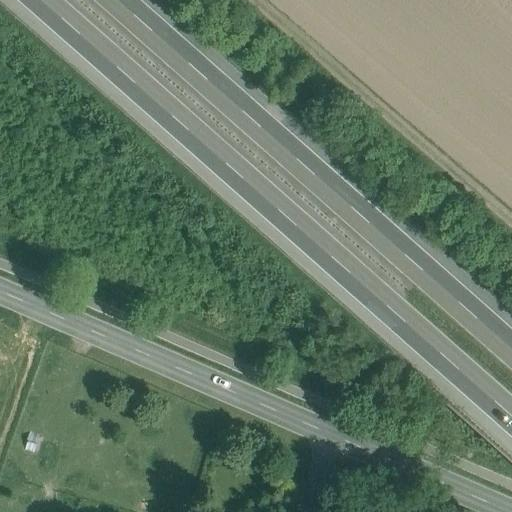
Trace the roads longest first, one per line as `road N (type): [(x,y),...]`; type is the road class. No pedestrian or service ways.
road 1 (motorway): [(55,0),(511,409)]
road 2 (secondary): [(508,511),(0,292)]
road 3 (motorway): [(511,337),(124,0)]
road 4 (track): [(511,224),(250,0)]
